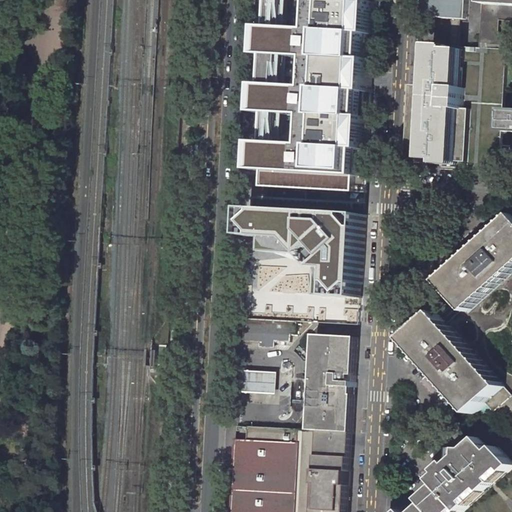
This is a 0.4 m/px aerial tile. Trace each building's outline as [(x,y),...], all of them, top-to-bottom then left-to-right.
[(379,0),(275,0),(268,105),(261,179),(368,186),(371,130),(374,83),(379,0)] [(423,0),(423,6),(423,9),(425,13),(428,16),(431,17),(434,18),(467,20),(468,0),(423,0)] [(511,0),(484,0),(484,4),(483,18),(501,19),(511,19),(511,0)] [(500,35),(501,19),(483,18),(482,35),(500,35)] [(511,49),(511,36),(500,35),(482,35),(481,48),(508,49),(511,49)] [(413,163),(460,166),(460,162),(471,162),(473,110),(466,110),(467,89),(464,88),(467,50),(451,50),(451,46),(433,45),(433,51),(432,62),(431,86),(417,85),(413,163)] [(460,162),(460,166),(460,168),(460,170),(479,172),(502,172),(504,131),(505,110),(508,49),(481,48),(451,46),(451,50),(467,50),(464,88),(467,89),(466,110),(473,110),(471,162),(460,162)] [(509,149),(503,149),(502,172),(509,173),(510,166),(508,166),(509,149)] [(254,221),(263,213),(263,210),(250,209),(250,221),(254,221)] [(250,221),(249,236),(264,237),(264,234),(268,235),(268,237),(269,237),(268,252),(310,255),(313,258),(306,264),(311,270),(318,264),(321,268),(320,296),(362,298),(366,229),(363,229),(353,218),(353,215),(263,210),(263,213),(254,221),(250,221)] [(366,229),(367,215),(353,215),(353,218),(363,229),(366,229)] [(472,253),(441,282),(468,312),(511,272),(511,218),(484,243),(472,253)] [(467,247),(472,253),(484,243),(478,237),(467,247)] [(257,291),(287,266),(258,265),(257,291)] [(309,294),(308,274),(286,274),(268,292),(309,294)] [(475,415),(488,403),(506,387),(452,327),(439,312),(408,340),(436,371),(447,383),(475,415)] [(298,335),(299,322),(246,319),(245,342),(263,342),(263,347),(269,348),(269,343),(277,343),(277,342),(292,343),(293,334),(298,335)] [(355,433),(360,337),(318,336),(316,373),(315,380),(313,431),(355,433)] [(153,345),(151,372),(166,373),(167,346),(153,345)] [(441,389),(447,383),(436,371),(430,377),(441,389)] [(278,394),(279,373),(246,372),(245,392),(278,394)] [(511,393),(506,387),(488,403),(511,429),(511,393)] [(404,511),(463,511),(511,468),(511,461),(499,447),(494,451),(493,451),(482,438),(469,449),(462,449),(462,456),(452,464),(449,461),(432,477),(440,485),(423,500),(413,509),(411,508),(407,509),(404,511)]
